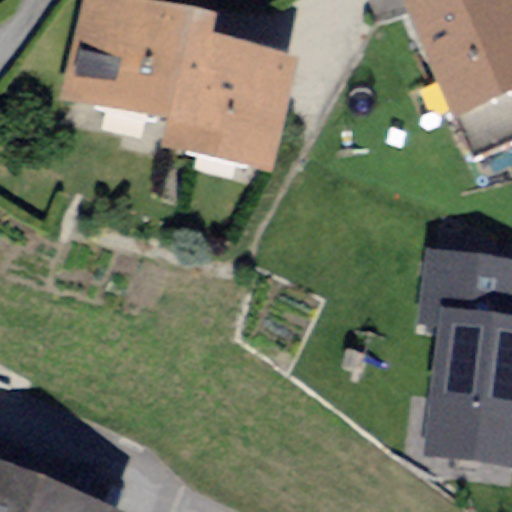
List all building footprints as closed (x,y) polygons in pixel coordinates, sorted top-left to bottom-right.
[(511,18),(504,0),(449,0),(416,14),(466,130),(511,110),(511,18)] [(95,6),(72,99),(178,125),(196,51),(201,32),(95,6)] [(290,74),(196,51),(178,125),(172,149),(266,172),(290,74)] [(511,272),(431,262),(422,327),(443,330),(427,454),(511,464),(511,272)] [(89,511),(0,476),(0,511),(89,511)]
